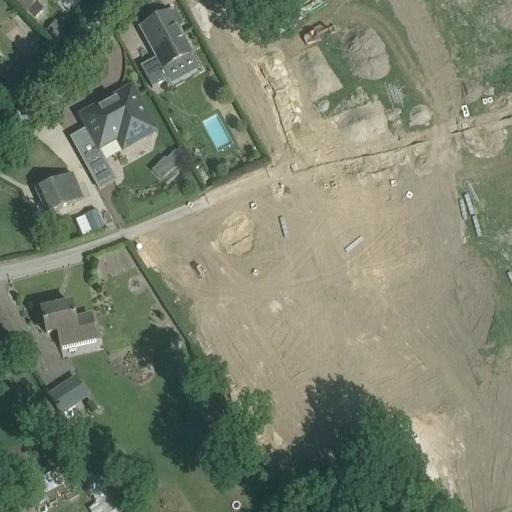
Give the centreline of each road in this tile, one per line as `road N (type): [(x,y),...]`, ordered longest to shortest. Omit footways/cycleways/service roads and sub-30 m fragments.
road 1 (unclassified): [(0,272),(72,255),(325,163),(511,112)]
road 2 (unclassified): [(0,149),(38,112),(118,0)]
road 3 (track): [(325,163),(241,0)]
